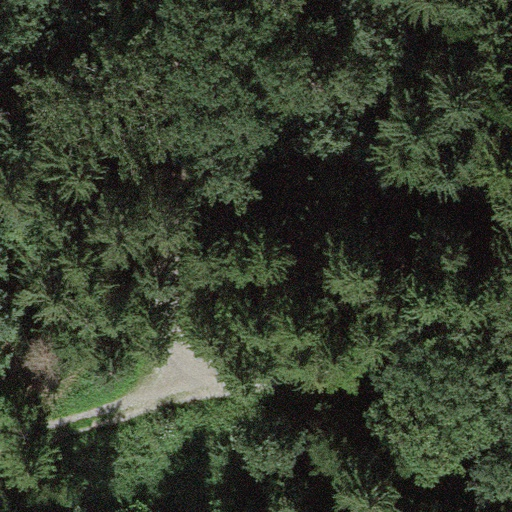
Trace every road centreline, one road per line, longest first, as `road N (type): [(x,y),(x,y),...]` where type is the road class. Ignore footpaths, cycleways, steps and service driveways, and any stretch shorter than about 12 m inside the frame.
road 1 (track): [(0,443),(511,315)]
road 2 (track): [(168,404),(194,0)]
